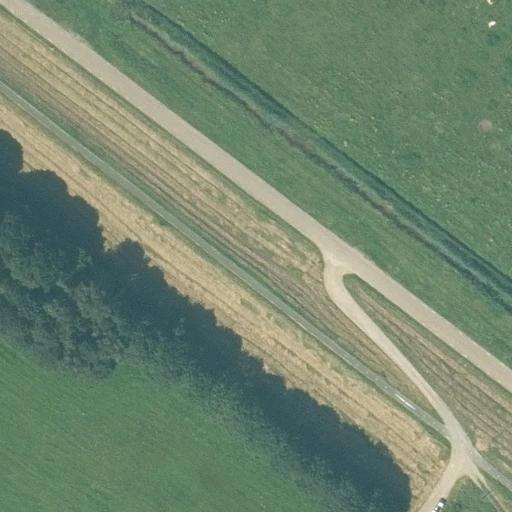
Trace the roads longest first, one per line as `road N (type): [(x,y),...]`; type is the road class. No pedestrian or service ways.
road 1 (unclassified): [(511,383),(6,0)]
road 2 (track): [(430,511),(460,444),(436,403),(339,305),(327,245)]
